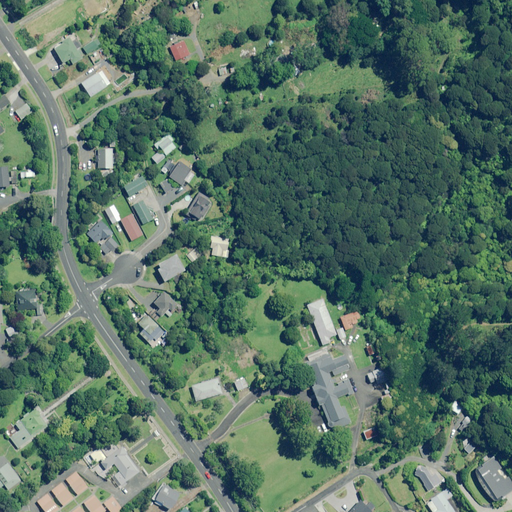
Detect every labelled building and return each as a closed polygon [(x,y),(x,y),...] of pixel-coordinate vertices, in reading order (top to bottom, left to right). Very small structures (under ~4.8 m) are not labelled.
[(68,39),(51,49),(60,64),(68,59),(71,64),(79,59),(68,39)] [(184,39),(167,46),(174,62),(191,55),(184,39)] [(92,41),(82,48),(86,54),(96,48),(92,41)] [(68,78),(64,71),(57,76),(61,83),(68,78)] [(97,72),(80,83),(89,98),(106,87),(97,72)] [(4,94),(0,96),(0,110),(10,102),(4,94)] [(27,103),(15,112),(20,120),(33,111),(27,103)] [(166,134),(153,146),(158,152),(160,151),(165,156),(176,146),(166,134)] [(113,149),(100,149),(99,168),(112,169),(113,149)] [(165,159),(160,152),(152,159),(157,165),(165,159)] [(177,160),(166,177),(180,186),(191,169),(177,160)] [(7,167),(0,167),(0,186),(9,185),(7,167)] [(18,170),(10,171),(11,183),(19,182),(18,170)] [(143,176),(122,188),(127,196),(148,184),(143,176)] [(165,193),(173,189),(167,179),(160,183),(165,193)] [(197,194),(184,215),(198,224),(211,203),(197,194)] [(142,199),(132,204),(142,223),(152,218),(142,199)] [(114,205),(104,210),(110,220),(119,215),(114,205)] [(144,234),(132,212),(119,219),(131,241),(144,234)] [(101,238),(105,242),(100,247),(107,254),(111,250),(113,251),(119,244),(111,236),(114,232),(101,220),(87,234),(96,243),(101,238)] [(211,236),(208,254),(228,258),(229,251),(227,250),(228,239),(211,236)] [(202,257),(195,248),(187,255),(194,264),(202,257)] [(185,270),(176,255),(156,266),(164,281),(185,270)] [(37,305),(36,289),(15,291),(16,311),(37,309),(37,315),(44,314),(43,305),(37,305)] [(178,304),(163,292),(154,303),(160,308),(157,312),(162,316),(168,309),(172,312),(178,304)] [(322,300),(307,306),(322,343),(329,341),(327,336),(335,332),(322,300)] [(359,318),(357,312),(340,318),(345,330),(353,328),(352,325),(357,323),(356,319),(359,318)] [(165,332),(146,315),(138,324),(143,329),(139,334),(149,343),(154,338),(157,341),(165,332)] [(19,335),(16,326),(6,329),(9,338),(19,335)] [(346,337),(342,328),(336,330),(340,340),(346,337)] [(376,353),(373,342),(366,344),(369,355),(376,353)] [(330,351),(304,362),(314,384),(309,386),(317,405),(321,404),(331,427),(336,425),(338,428),(352,422),(346,409),(341,411),(336,399),(353,392),(347,380),(334,386),(330,376),(352,367),(345,352),(332,358),(330,351)] [(387,380),(382,368),(367,375),(370,383),(376,381),(377,384),(387,380)] [(222,393),(218,378),(192,386),(196,401),(222,393)] [(248,387),(244,378),(234,382),(237,391),(248,387)] [(392,393),(388,383),(384,385),(386,390),(383,391),(384,396),(380,397),(383,404),(394,400),(392,393)] [(48,426),(35,409),(15,423),(20,430),(10,438),(18,448),(48,426)] [(472,421),(466,418),(459,429),(464,432),(467,426),(468,427),(472,421)] [(378,435),(374,427),(363,432),(366,440),(378,435)] [(475,447),(470,443),(465,449),(470,453),(475,447)] [(122,446),(116,451),(112,446),(102,453),(98,447),(85,457),(92,466),(100,460),(104,465),(109,461),(112,465),(113,464),(119,472),(114,475),(121,485),(140,472),(127,454),(128,454),(122,446)] [(481,460),(484,464),(473,471),(493,502),(501,496),(502,497),(511,490),(511,483),(504,470),(502,468),(492,453),(487,456),(481,460)] [(21,480),(7,461),(0,466),(0,487),(4,485),(8,490),(21,480)] [(424,484),(428,490),(441,481),(435,473),(432,476),(429,471),(428,472),(419,466),(413,474),(419,478),(419,479),(423,485),(424,484)] [(88,488),(76,472),(66,479),(77,495),(88,488)] [(74,498),(62,483),(51,490),(63,506),(74,498)] [(181,494),(165,484),(153,502),(161,506),(162,504),(171,510),(181,494)] [(453,496),(448,488),(431,500),(431,501),(427,504),(432,511),(454,511),(446,500),(453,496)] [(55,511),(59,509),(47,493),(37,501),(44,511),(55,511)] [(103,511),(106,511),(94,495),(83,502),(90,511),(103,511)] [(118,511),(122,509),(113,496),(104,503),(110,511),(118,511)] [(349,511),(372,511),(377,508),(370,501),(366,506),(361,500),(349,511)]
